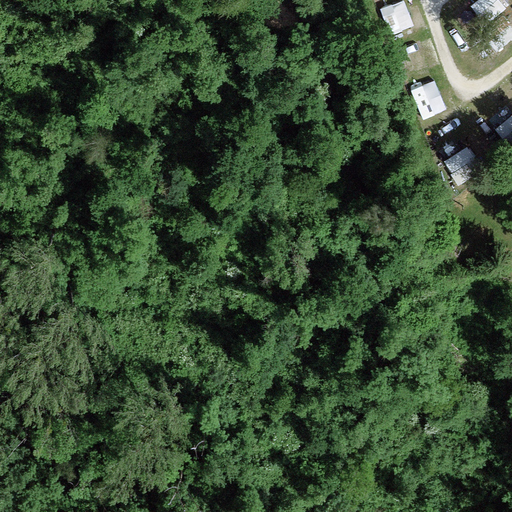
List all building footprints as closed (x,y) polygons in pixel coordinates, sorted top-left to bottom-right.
[(482,0),(460,0),(453,5),(469,25),(490,9),(482,0)] [(485,0),(492,9),(505,0),(485,0)] [(511,4),(500,15),(511,30),(511,4)] [(466,48),(479,62),(498,44),(485,30),(466,48)] [(511,116),(511,75),(511,74),(490,90),(511,116)] [(468,141),(443,158),(461,183),(486,166),(468,141)]
